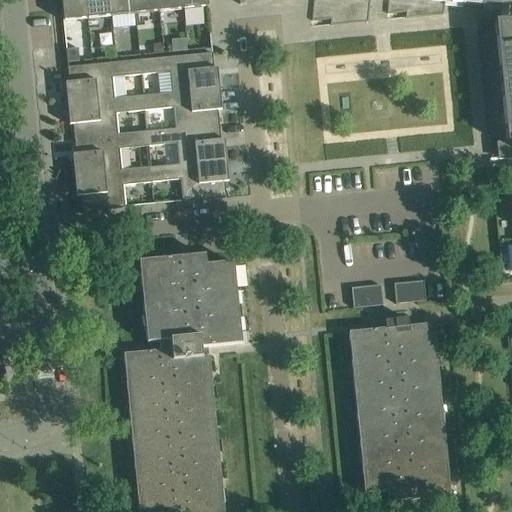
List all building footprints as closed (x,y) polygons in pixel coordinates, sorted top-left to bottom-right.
[(87,19),(84,0),(60,0),(63,22),(87,19)] [(111,17),(109,0),(84,0),(87,19),(111,17)] [(135,15),(133,0),(109,0),(111,17),(135,15)] [(159,13),(157,0),(133,0),(135,15),(159,13)] [(183,10),(181,0),(157,0),(159,13),(183,10)] [(181,0),(183,10),(207,8),(206,0),(181,0)] [(388,0),(387,14),(386,21),(405,19),(443,15),(445,4),(462,6),(462,5),(500,9),(499,23),(476,25),(476,26),(477,31),(487,140),(488,145),(488,147),(499,145),(501,159),(489,160),(489,162),(511,159),(511,0),(313,0),(312,22),(311,28),(330,26),(368,22),(370,0),(388,0)] [(152,45),(153,56),(163,55),(162,45),(152,45)] [(318,54),(323,136),(342,135),(339,80),(451,73),(450,46),(318,54)] [(65,50),(66,64),(79,62),(78,49),(65,50)] [(172,95),(219,90),(217,69),(213,69),(212,54),(139,61),(141,76),(170,73),(172,94),(172,95)] [(141,76),(139,61),(67,68),(69,84),(65,84),(67,105),(114,100),(112,79),(141,76)] [(172,94),(143,97),(144,112),(174,109),(176,130),(219,126),(217,111),(221,111),(219,90),(172,95),(172,94)] [(143,97),(114,100),(67,105),(69,126),(73,126),(74,140),(117,136),(117,135),(115,115),(144,112),(143,97)] [(176,130),(146,133),(148,148),(177,145),(179,166),(226,162),(224,141),(220,141),(219,126),(176,130)] [(117,136),(74,140),(76,155),(72,156),(74,177),(121,172),(121,171),(119,150),(148,148),(146,133),(117,135),(117,136)] [(179,166),(150,169),(151,184),(180,180),(182,201),(173,202),(173,204),(226,198),(224,183),(228,183),(226,162),(179,166)] [(150,169),(121,171),(121,172),(74,177),(76,198),(80,197),(81,213),(133,207),(133,206),(125,207),(123,186),(151,184),(150,169)] [(209,359),(209,358),(208,348),(241,345),(241,344),(235,344),(234,334),(240,334),(238,317),(233,318),(232,307),(237,307),(235,291),(230,291),(229,281),(234,280),(233,263),(205,266),(204,256),(138,263),(138,264),(144,264),(145,274),(139,274),(141,291),(147,290),(148,300),(142,301),(144,317),(149,317),(150,327),(145,328),(146,344),(149,344),(150,353),(123,356),(124,369),(130,368),(131,382),(126,382),(127,395),(132,395),(134,408),(128,409),(129,422),(135,422),(136,435),(131,436),(132,449),(138,448),(139,462),(133,462),(135,475),(140,475),(142,488),(136,489),(137,502),(143,502),(143,511),(223,511),(223,506),(218,506),(216,493),(222,492),(221,479),(215,479),(214,466),(219,465),(218,452),(212,453),(211,439),(217,439),(215,425),(210,426),(209,413),(214,412),(213,399),(207,399),(206,386),(211,385),(210,372),(205,373),(203,359),(209,359)] [(393,285),(393,286),(395,305),(425,302),(423,282),(393,285)] [(351,289),(353,309),(383,306),(381,286),(351,289)] [(429,337),(434,336),(434,335),(426,336),(425,326),(348,333),(350,347),(355,346),(357,360),(351,360),(352,373),(358,373),(359,386),(354,387),(355,400),(361,399),(362,413),(356,414),(357,427),(363,426),(365,440),(359,440),(360,453),(366,453),(367,466),(362,467),(363,480),(368,479),(370,493),(364,494),(364,495),(387,493),(388,503),(450,497),(448,483),(443,484),(442,471),(447,470),(446,457),(440,457),(439,444),(445,443),(444,430),(438,430),(437,417),(442,416),(441,403),(435,404),(434,390),(440,390),(438,376),(433,377),(431,363),(437,363),(435,350),(430,350),(429,337)]
